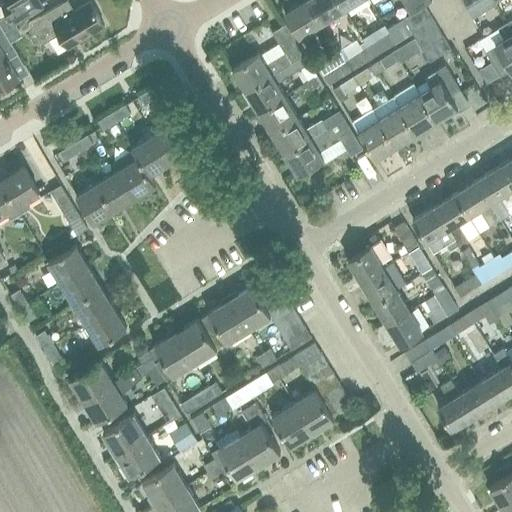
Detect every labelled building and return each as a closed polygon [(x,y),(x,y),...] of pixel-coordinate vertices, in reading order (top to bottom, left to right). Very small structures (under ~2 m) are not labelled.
[(7,0),(1,4),(8,14),(0,18),(0,21),(5,30),(16,24),(39,10),(32,0),(7,0)] [(63,2),(46,12),(30,22),(43,43),(60,32),(69,46),(105,24),(91,0),(70,13),(63,2)] [(300,33),(322,19),(310,0),(302,0),(286,11),(300,33)] [(310,0),(322,19),(345,6),(340,0),(310,0)] [(411,0),(405,4),(410,13),(425,4),(431,1),(430,0),(411,0)] [(495,0),(478,0),(467,7),(474,18),(498,3),(496,1),(495,0)] [(404,18),(410,29),(432,15),(425,4),(410,13),(410,14),(404,18)] [(438,26),(432,15),(410,29),(412,31),(415,36),(417,40),(438,26)] [(412,31),(410,29),(404,18),(388,26),(397,41),(412,31)] [(0,87),(19,76),(8,58),(19,52),(10,38),(9,36),(8,35),(8,34),(5,30),(0,21),(0,87)] [(511,27),(508,21),(499,26),(505,37),(496,42),(491,46),(486,49),(491,57),(501,75),(511,68),(511,27)] [(259,51),(233,67),(247,89),(306,53),(297,39),(286,22),(273,30),(278,39),(259,51)] [(8,34),(8,35),(9,36),(10,38),(21,31),(16,24),(5,30),(8,34)] [(397,41),(388,26),(387,27),(385,24),(380,26),(379,32),(365,40),(375,55),(397,41)] [(424,51),(445,37),(438,26),(417,40),(422,49),(424,51)] [(394,50),(399,58),(401,61),(422,49),(417,40),(415,36),(394,50)] [(424,51),(429,60),(451,47),(445,37),(424,51)] [(340,48),(353,69),(375,55),(365,40),(368,45),(361,49),(355,39),(340,48)] [(353,69),(340,48),(339,49),(346,60),(324,73),(330,83),(353,69)] [(399,58),(394,50),(375,61),(380,70),(399,58)] [(306,53),(247,89),(260,110),(286,94),(278,81),(311,61),(306,53)] [(355,74),(360,83),(380,70),(375,61),(355,74)] [(461,88),(451,70),(446,62),(425,76),(431,85),(420,91),(438,119),(459,106),(451,94),(461,88)] [(360,83),(355,74),(339,83),(340,84),(333,88),(341,101),(348,96),(345,93),(360,83)] [(320,83),(315,76),(302,83),(306,91),(320,83)] [(417,132),(438,119),(420,91),(414,82),(394,94),(400,104),(417,132)] [(154,86),(140,94),(145,103),(159,95),(154,86)] [(286,94),(260,110),(273,131),(299,115),(286,94)] [(126,103),(112,111),(117,120),(131,112),(126,103)] [(397,144),(417,132),(400,104),(380,117),(397,144)] [(353,119),(359,130),(376,157),(397,144),(380,117),(379,117),(374,107),(353,119)] [(328,126),(345,116),(340,108),(324,119),(328,126)] [(104,128),(117,120),(112,111),(99,120),(104,128)] [(299,115),(273,131),(286,152),(312,136),(299,115)] [(312,136),(286,152),(299,174),(325,158),(320,150),(341,138),(351,155),(364,147),(353,130),(345,116),(328,126),(312,136)] [(153,133),(170,160),(191,147),(175,120),(153,133)] [(48,137),(53,149),(89,133),(84,121),(48,137)] [(75,142),(80,150),(93,142),(88,133),(75,142)] [(150,173),(170,160),(153,133),(132,146),(139,156),(150,173)] [(66,158),(80,150),(75,142),(61,150),(66,158)] [(156,183),(150,173),(139,156),(119,168),(135,196),(156,183)] [(511,156),(498,166),(511,188),(511,156)] [(1,179),(21,212),(31,206),(27,199),(40,191),(24,165),(1,179)] [(498,166),(477,179),(501,218),(510,212),(500,195),(511,188),(498,166)] [(135,196),(119,168),(98,180),(115,208),(135,196)] [(11,217),(21,212),(1,179),(0,179),(0,214),(7,211),(11,217)] [(492,223),(501,218),(477,179),(456,192),(470,214),(481,207),(492,223)] [(115,208),(98,180),(77,193),(94,221),(115,208)] [(88,226),(61,183),(50,190),(77,233),(88,226)] [(458,221),(470,214),(456,192),(435,205),(459,244),(468,238),(458,221)] [(459,244),(435,205),(413,218),(427,240),(440,232),(450,249),(459,244)] [(410,251),(420,245),(406,223),(397,229),(405,243),(397,248),(401,255),(410,250),(410,251)] [(371,244),(349,258),(362,280),(384,266),(392,261),(379,239),(371,244)] [(62,281),(89,264),(76,243),(49,260),(62,281)] [(432,265),(420,245),(410,251),(422,271),(432,265)] [(511,248),(497,258),(503,268),(511,262),(511,248)] [(482,281),(503,268),(497,258),(495,255),(480,265),(471,250),(465,253),(476,271),(482,281)] [(384,266),(362,280),(375,301),(397,287),(406,282),(392,261),(384,266)] [(74,301),(102,285),(89,264),(62,281),(74,301)] [(445,286),(432,265),(422,271),(435,292),(445,286)] [(460,295),(482,281),(476,271),(454,285),(460,295)] [(275,275),(255,287),(261,297),(281,285),(275,275)] [(253,284),(231,297),(250,327),(271,314),(267,307),(261,297),(255,287),(253,284)] [(87,322),(114,305),(102,285),(74,301),(87,322)] [(261,297),(267,307),(287,295),(281,285),(261,297)] [(511,286),(511,285),(490,298),(507,325),(511,322),(511,317),(509,312),(511,309),(511,286)] [(458,308),(445,286),(435,292),(448,314),(458,308)] [(397,287),(375,301),(388,322),(410,308),(397,287)] [(12,293),(20,306),(29,301),(20,288),(12,293)] [(267,307),(271,314),(273,317),(294,305),(287,295),(267,307)] [(219,326),(209,332),(217,347),(228,340),(228,341),(250,327),(231,297),(209,310),(210,312),(219,326)] [(469,311),(475,321),(486,314),(491,323),(500,317),(505,326),(507,325),(490,298),(469,311)] [(37,315),(29,301),(20,306),(29,320),(37,315)] [(127,326),(114,305),(87,322),(100,343),(127,326)] [(273,317),(279,327),(300,315),(294,305),(273,317)] [(410,308),(388,322),(401,343),(418,333),(423,330),(410,308)] [(475,321),(469,311),(448,324),(454,334),(475,321)] [(199,317),(177,330),(196,360),(217,347),(209,332),(219,326),(210,312),(200,319),(199,317)] [(279,327),(286,338),(306,325),(300,315),(279,327)] [(433,347),(454,334),(448,324),(426,337),(433,347)] [(312,336),(306,325),(286,338),(292,348),(312,336)] [(37,334),(45,347),(54,342),(46,328),(37,334)] [(156,345),(149,349),(153,355),(157,362),(159,364),(167,379),(196,360),(177,330),(155,344),(156,345)] [(433,347),(426,337),(405,351),(417,371),(439,357),(436,353),(433,347)] [(295,353),(301,362),(321,350),(316,341),(295,353)] [(54,342),(45,347),(54,361),(62,356),(54,342)] [(511,381),(511,359),(504,346),(494,352),(502,366),(511,381)] [(271,347),(264,351),(270,361),(277,357),(271,347)] [(446,347),(436,353),(439,357),(443,363),(452,357),(446,347)] [(143,361),(153,355),(149,349),(139,355),(143,361)] [(301,362),(307,373),(328,360),(321,350),(301,362)] [(264,365),(270,361),(264,351),(258,355),(264,365)] [(295,353),(274,367),(279,376),(301,362),(295,353)] [(143,361),(143,362),(133,368),(138,377),(159,364),(157,362),(153,355),(143,361)] [(84,398),(114,380),(101,358),(70,377),(84,398)] [(328,360),(307,373),(314,383),(334,371),(328,360)] [(511,390),(511,381),(502,366),(481,379),(495,401),(511,390)] [(272,380),(279,376),(274,367),(267,371),(272,380)] [(274,382),(272,380),(267,371),(247,383),(254,395),(274,382)] [(314,383),(316,386),(320,394),(341,381),(334,371),(314,383)] [(125,373),(114,380),(84,398),(97,420),(128,402),(122,392),(131,384),(130,382),(125,373)] [(190,377),(172,393),(181,403),(199,387),(190,377)] [(474,414),(460,392),(451,378),(441,384),(450,399),(439,406),(452,428),(474,414)] [(474,414),(495,401),(481,379),(460,392),(474,414)] [(217,380),(210,384),(217,394),(223,390),(217,380)] [(326,404),(347,391),(341,381),(320,394),(326,404)] [(234,407),(254,395),(247,383),(226,395),(233,405),(234,407)] [(199,405),(210,398),(217,394),(210,384),(193,395),(199,405)] [(170,419),(180,412),(176,405),(164,386),(154,392),(159,400),(161,399),(168,411),(166,412),(170,419)] [(294,400),(313,431),(335,417),(333,414),(326,404),(320,394),(316,386),(294,400)] [(326,404),(333,414),(353,402),(347,391),(326,404)] [(226,395),(220,399),(226,409),(233,405),(226,395)] [(220,414),(226,409),(220,399),(213,403),(220,414)] [(240,433),(259,464),(281,451),(263,421),(266,419),(265,416),(267,414),(264,410),(262,411),(256,400),(253,402),(242,409),(252,425),(240,433)] [(272,413),(281,427),(291,444),(313,431),(294,400),(272,413)] [(191,417),(195,424),(198,421),(197,420),(205,415),(202,410),(191,417)] [(117,452),(148,434),(134,412),(104,430),(117,452)] [(198,439),(186,421),(170,431),(181,449),(198,439)] [(222,453),(216,457),(220,463),(224,470),(230,466),(237,478),(259,464),(240,433),(218,446),(222,453)] [(161,455),(148,434),(117,452),(130,474),(161,455)] [(187,446),(177,452),(182,460),(192,454),(187,446)] [(143,480),(157,502),(187,483),(174,462),(170,457),(159,464),(162,469),(143,480)] [(204,463),(208,470),(220,463),(216,457),(204,463)] [(224,470),(220,463),(208,470),(212,477),(224,470)] [(503,506),(511,500),(511,472),(490,486),(503,506)] [(187,483),(157,502),(162,511),(189,511),(201,505),(187,483)] [(511,511),(511,500),(503,506),(506,511),(511,511)]
